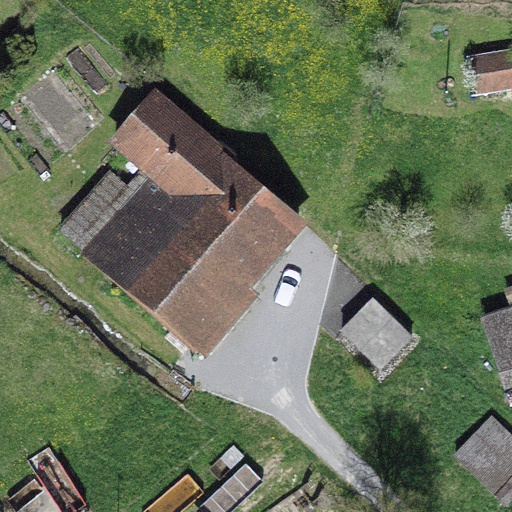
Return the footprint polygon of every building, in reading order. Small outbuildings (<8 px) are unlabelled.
[(473,92),(511,85),(511,77),(509,58),(469,65),(473,92)] [(111,284),(184,348),(295,221),(153,99),(111,147),(139,173),(123,191),(108,177),(57,234),(84,258),(82,260),(112,283),(111,284)] [(408,340),(369,303),(338,334),(376,372),(408,340)] [(498,376),(511,371),(511,312),(481,323),(498,376)] [(511,446),(487,421),(451,458),(492,497),(511,476),(511,446)]
